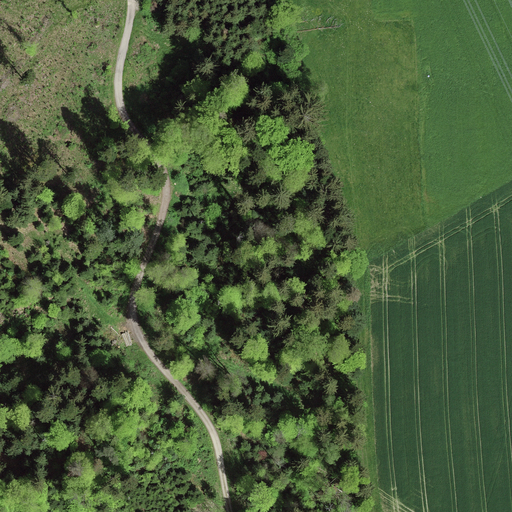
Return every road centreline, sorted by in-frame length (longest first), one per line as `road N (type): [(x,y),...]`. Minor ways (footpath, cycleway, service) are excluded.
road 1 (track): [(125,0),(122,112),(166,176),(160,220),(133,289),(132,327),(213,425),(227,511)]
road 2 (track): [(139,339),(185,347),(283,390),(301,406),(350,511)]
road 3 (track): [(132,327),(104,313),(56,250),(0,219)]
